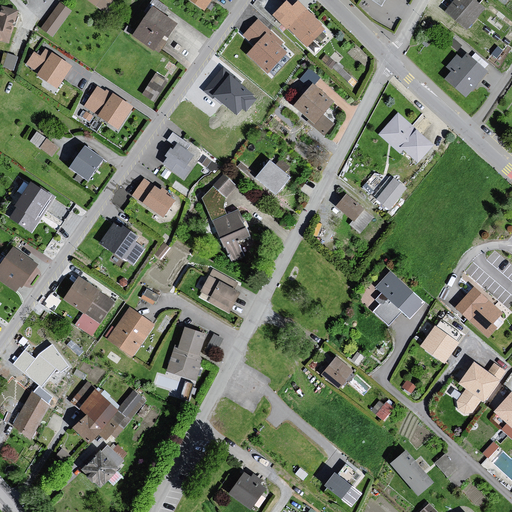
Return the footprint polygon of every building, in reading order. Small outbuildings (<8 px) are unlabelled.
[(41,26),(53,35),(73,9),(61,0),(41,26)] [(83,0),(100,13),(111,0),(83,0)] [(184,0),(200,13),(208,0),(184,0)] [(481,9),(470,0),(451,0),(441,13),(462,31),(481,9)] [(296,1),(279,21),(304,48),(323,30),(296,1)] [(14,11),(0,6),(0,42),(6,44),(14,11)] [(148,8),(128,36),(153,54),(172,26),(148,8)] [(244,55),(264,74),(284,53),(276,46),(280,41),(256,20),(241,37),(251,45),(244,55)] [(14,68),(18,54),(6,51),(2,64),(14,68)] [(73,65),(52,52),(37,76),(59,89),(73,65)] [(462,99),(483,71),(463,55),(459,60),(453,56),(443,68),(447,74),(442,81),(462,99)] [(242,81),(223,67),(204,91),(212,97),(214,95),(237,114),(242,107),(247,111),(257,99),(253,96),(254,94),(241,83),(242,81)] [(144,92),(156,99),(168,78),(156,71),(144,92)] [(134,107),(99,83),(84,106),(119,129),(134,107)] [(313,84),(293,106),(325,136),(335,123),(325,113),(335,103),(313,84)] [(396,113),(375,135),(396,156),(401,152),(413,164),(430,146),(396,113)] [(30,139),(52,155),(59,146),(38,129),(30,139)] [(80,144),(61,172),(84,187),(103,159),(80,144)] [(161,159),(159,165),(183,182),(188,170),(185,166),(191,159),(172,144),(168,151),(166,149),(160,156),(161,159)] [(251,179),(273,196),(288,178),(266,162),(251,179)] [(237,185),(224,174),(202,198),(212,220),(227,214),(224,208),(225,198),(237,185)] [(145,178),(132,195),(163,217),(176,201),(145,178)] [(405,190),(390,178),(372,201),(385,212),(405,190)] [(51,197),(23,182),(12,198),(15,201),(7,212),(9,215),(5,220),(27,236),(51,197)] [(330,209),(358,234),(372,218),(342,195),(330,209)] [(227,214),(212,220),(230,264),(247,258),(239,243),(251,237),(239,210),(227,214)] [(110,224),(98,240),(110,255),(131,267),(141,250),(131,244),(133,237),(119,228),(118,231),(110,224)] [(170,248),(164,243),(155,253),(161,259),(170,248)] [(9,249),(0,262),(0,284),(12,293),(34,266),(9,249)] [(211,269),(197,293),(207,298),(205,304),(226,315),(237,295),(231,292),(236,284),(211,269)] [(387,272),(373,288),(382,300),(370,311),(385,327),(398,314),(405,320),(420,305),(387,272)] [(113,304),(74,278),(49,312),(90,338),(113,304)] [(147,287),(142,296),(154,303),(159,293),(147,287)] [(470,288),(453,309),(486,340),(495,331),(489,325),(499,315),(470,288)] [(154,327),(127,308),(104,342),(129,360),(154,327)] [(431,326),(416,347),(441,365),(460,334),(437,320),(433,327),(431,326)] [(204,336),(180,328),(174,346),(172,345),(164,373),(193,382),(200,363),(196,357),(204,336)] [(214,332),(209,344),(219,348),(223,336),(214,332)] [(332,357),(317,375),(334,390),(350,371),(332,357)] [(469,363),(453,385),(461,390),(452,402),(454,412),(462,417),(470,416),(505,372),(491,363),(484,374),(469,363)] [(34,385),(10,433),(28,441),(62,380),(50,373),(41,390),(34,385)] [(85,379),(68,401),(78,416),(66,429),(84,445),(97,436),(103,442),(108,434),(114,440),(144,401),(132,390),(117,408),(85,379)] [(511,396),(507,392),(488,413),(511,431),(511,430),(511,396)] [(382,396),(372,408),(384,419),(394,407),(382,396)] [(488,455),(499,445),(494,440),(483,450),(488,455)] [(97,452),(78,472),(95,491),(114,473),(123,463),(121,462),(127,455),(116,445),(107,451),(104,447),(98,454),(97,452)] [(402,451),(386,465),(415,499),(430,483),(402,451)] [(445,452),(435,461),(448,474),(457,465),(445,452)] [(361,475),(346,464),(338,474),(335,472),(325,486),(352,507),(362,494),(352,487),(361,475)] [(240,473),(224,495),(246,510),(262,490),(256,487),(259,483),(249,475),(246,479),(240,473)]
